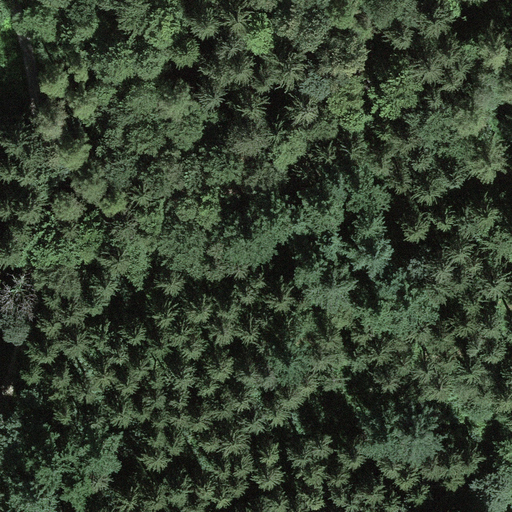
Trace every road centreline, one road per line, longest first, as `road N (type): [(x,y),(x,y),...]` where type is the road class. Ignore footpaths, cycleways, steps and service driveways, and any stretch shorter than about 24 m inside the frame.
road 1 (track): [(14,0),(30,40),(49,170),(45,276),(0,410)]
road 2 (track): [(307,0),(511,169)]
